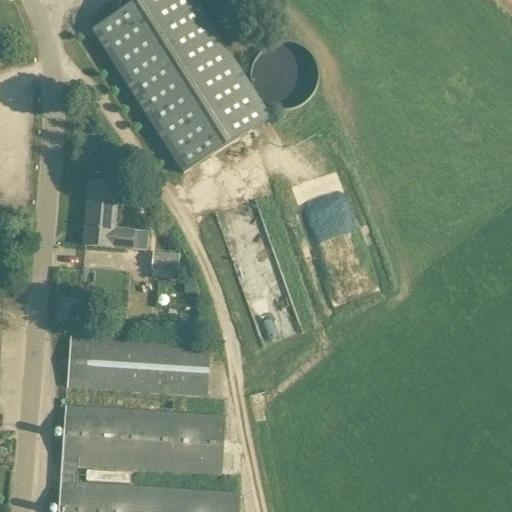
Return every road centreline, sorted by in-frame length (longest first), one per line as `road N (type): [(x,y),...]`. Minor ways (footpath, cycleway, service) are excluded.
road 1 (track): [(41,12),(145,165),(227,338),(264,511)]
road 2 (unclassified): [(19,511),(55,83),(41,12)]
